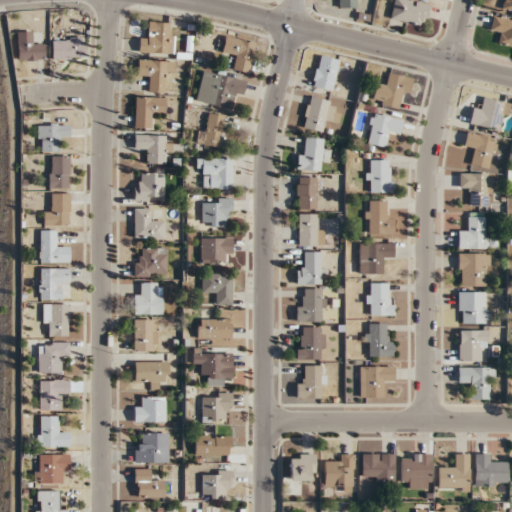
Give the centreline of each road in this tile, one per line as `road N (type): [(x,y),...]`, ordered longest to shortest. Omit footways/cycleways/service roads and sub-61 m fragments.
road 1 (residential): [(95,511),(100,0)]
road 2 (residential): [(264,511),(263,167),(293,26)]
road 3 (residential): [(426,421),(426,177),(461,0)]
road 4 (residential): [(511,421),(266,420)]
road 5 (residential): [(293,26),(511,79)]
